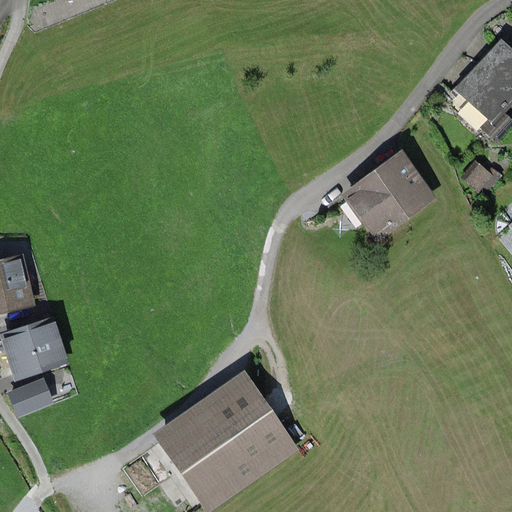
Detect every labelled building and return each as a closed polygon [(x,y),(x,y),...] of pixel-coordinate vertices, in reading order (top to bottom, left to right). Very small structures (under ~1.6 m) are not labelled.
[(511,56),(501,47),(458,93),(490,121),(511,97),(511,56)] [(361,187),(347,197),(376,236),(427,199),(398,160),(361,187)] [(18,260),(0,264),(0,311),(28,305),(18,260)] [(51,325),(1,341),(8,361),(13,376),(63,359),(51,325)] [(40,382),(10,394),(18,414),(48,402),(40,382)] [(244,382),(153,448),(199,511),(211,511),(295,452),(244,382)]
